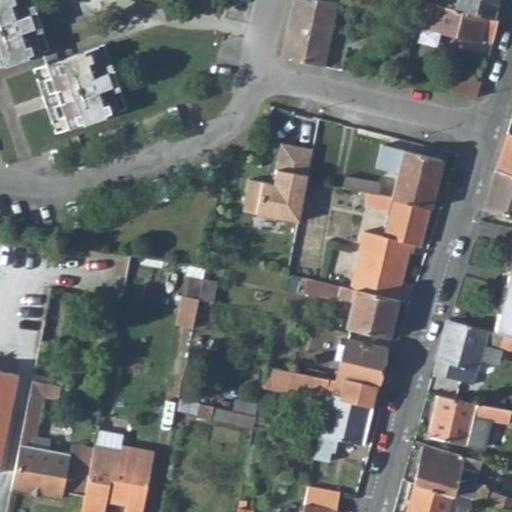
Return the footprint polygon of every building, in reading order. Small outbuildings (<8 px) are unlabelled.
[(24,5),(22,0),(0,0),(0,65),(41,51),(35,32),(41,30),(31,3),(24,5)] [(318,0),(316,0),(292,0),(281,57),(324,65),(338,3),(318,0)] [(421,0),(421,4),(494,20),(498,0),(421,0)] [(498,20),(494,20),(421,4),(417,22),(415,28),(430,31),(431,32),(482,43),(482,42),(492,44),(498,20)] [(104,64),(98,45),(45,63),(49,75),(38,79),(51,118),(63,114),(67,126),(120,108),(113,88),(120,86),(111,61),(104,64)] [(480,81),(452,75),(449,90),(476,95),(480,81)] [(511,134),(506,133),(495,169),(511,173),(511,134)] [(308,181),(313,150),(282,143),(273,183),(249,178),(242,209),(299,222),(308,181)] [(442,159),(404,149),(391,197),(430,207),(442,159)] [(511,173),(495,169),(483,206),(511,215),(511,173)] [(379,183),(345,177),(343,187),(368,192),(377,194),(379,183)] [(397,300),(410,243),(420,246),(430,207),(391,197),(390,196),(377,194),(368,192),(365,205),(388,211),(382,236),(364,232),(350,289),(397,300)] [(511,254),(493,331),(511,336),(511,254)] [(203,278),(185,274),(181,294),(199,297),(203,278)] [(214,301),(218,283),(203,278),(199,297),(199,298),(214,301)] [(306,278),(303,292),(322,296),(323,294),(325,283),(306,278)] [(388,338),(397,300),(350,289),(325,283),(323,294),(345,299),(352,301),(346,328),(351,329),(388,338)] [(199,298),(199,297),(181,294),(178,307),(196,311),(199,298)] [(345,299),(337,331),(350,334),(351,329),(346,328),(352,301),(345,299)] [(178,307),(174,323),(193,327),(196,311),(178,307)] [(511,336),(493,331),(447,319),(435,360),(448,364),(444,377),(471,384),(482,346),(511,353),(511,336)] [(376,387),(385,349),(345,339),(337,378),(344,380),(376,387)] [(261,384),(305,394),(307,389),(324,392),(327,379),(311,375),(266,365),(261,384)] [(0,452),(17,372),(0,368),(0,452)] [(340,398),(343,383),(327,379),(324,392),(324,394),(340,398)] [(48,449),(34,446),(36,437),(44,399),(54,401),(57,385),(32,380),(29,393),(19,444),(10,488),(60,498),(61,492),(69,453),(48,449)] [(343,383),(340,398),(371,405),(375,389),(376,387),(344,380),(343,383)] [(324,394),(316,435),(311,456),(327,460),(332,436),(361,444),(371,405),(340,398),(324,394)] [(437,394),(427,434),(466,444),(473,416),(483,418),(510,422),(511,416),(511,410),(474,403),(437,394)] [(258,401),(235,396),(232,409),(240,411),(255,414),(258,401)] [(211,417),(214,405),(179,398),(176,409),(211,417)] [(240,411),(232,409),(219,406),(216,418),(238,422),(240,411)] [(253,420),(255,414),(240,411),(238,422),(252,425),(253,420)] [(466,444),(474,446),(483,418),(473,416),(466,444)] [(120,448),(123,432),(97,427),(93,448),(89,468),(83,496),(79,511),(103,511),(106,498),(124,502),(122,511),(140,511),(151,455),(120,448)] [(48,449),(49,440),(36,437),(34,446),(48,449)] [(462,454),(424,443),(413,482),(452,493),(462,454)] [(64,493),(70,464),(89,468),(93,448),(71,444),(70,444),(69,453),(61,492),(64,493)] [(83,496),(89,468),(70,464),(64,493),(83,496)] [(328,507),(332,488),(306,481),(303,501),(328,507)] [(413,482),(404,511),(447,511),(453,493),(452,493),(413,482)] [(508,498),(489,493),(486,503),(504,508),(508,498)] [(237,500),(234,511),(247,511),(249,502),(237,500)] [(303,501),(300,511),(335,511),(336,510),(328,507),(303,501)]
